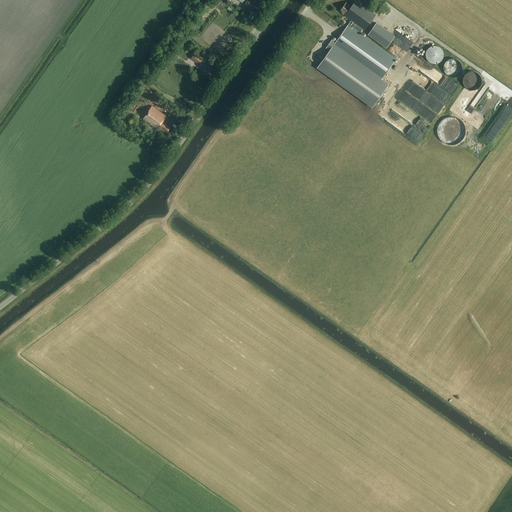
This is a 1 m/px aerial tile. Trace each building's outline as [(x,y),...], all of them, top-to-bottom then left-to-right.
[(238,0),(243,3),(245,4),(253,10),(258,3),(255,1),(256,0),(238,0)] [(365,30),(368,26),(376,14),(356,0),(355,0),(351,6),(346,2),(341,10),(344,13),(343,14),(352,20),(334,45),(330,42),(314,64),(366,101),(396,59),(350,26),(354,22),(365,30)] [(387,47),(395,36),(377,22),(368,34),(387,47)] [(400,49),(410,48),(409,44),(408,37),(403,38),(403,35),(398,36),(400,49)] [(429,61),(433,63),(437,63),(441,61),(443,57),(444,53),(442,49),(439,46),(435,45),(431,46),(427,49),(426,53),(427,57),(429,61)] [(177,57),(183,49),(179,46),(173,54),(177,57)] [(206,59),(195,52),(191,59),(202,66),(210,72),(215,65),(206,59)] [(466,88),(468,89),(470,90),(472,90),(475,90),(477,89),(479,87),(480,85),(481,83),(481,80),(481,78),(480,76),(478,74),(476,72),(474,71),(471,71),(469,71),(466,73),(465,74),(463,76),(462,79),(462,81),(463,84),(464,86),(466,88)] [(167,133),(172,126),(164,121),(167,116),(152,106),(143,119),(158,129),(159,128),(167,133)] [(410,135),(418,141),(424,133),(416,127),(410,135)]
